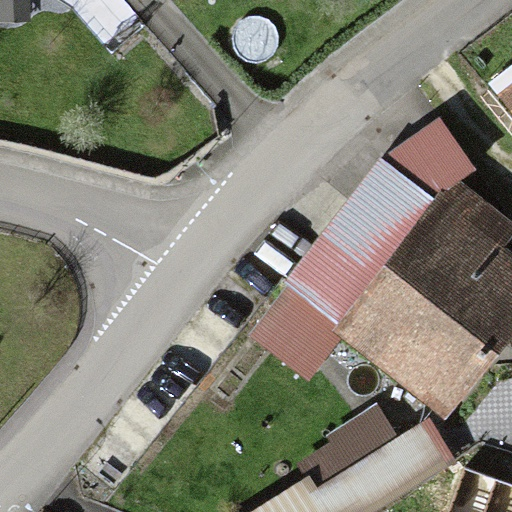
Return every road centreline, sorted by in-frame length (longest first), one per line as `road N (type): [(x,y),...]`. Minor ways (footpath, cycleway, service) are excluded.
road 1 (residential): [(188,277),(279,157),(402,43),(462,0)]
road 2 (residential): [(0,491),(188,277)]
road 3 (residential): [(0,199),(39,208),(188,277)]
